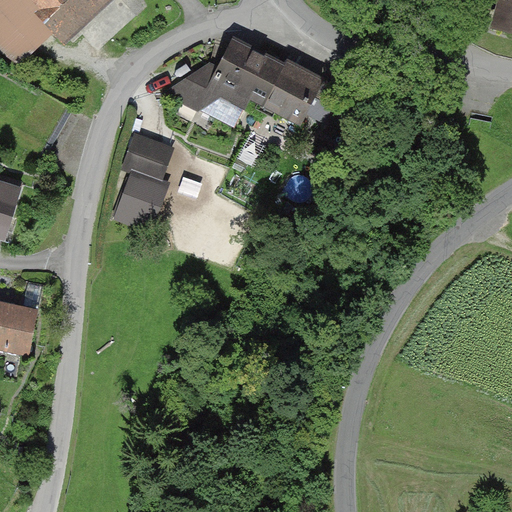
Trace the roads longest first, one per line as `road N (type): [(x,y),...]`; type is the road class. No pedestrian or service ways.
road 1 (unclassified): [(290,5),(171,47),(133,80),(110,115),(74,267),(42,511)]
road 2 (residential): [(511,194),(466,228),(401,297),(353,410),(346,511)]
road 3 (residential): [(290,5),(316,29),(354,46),(433,60)]
